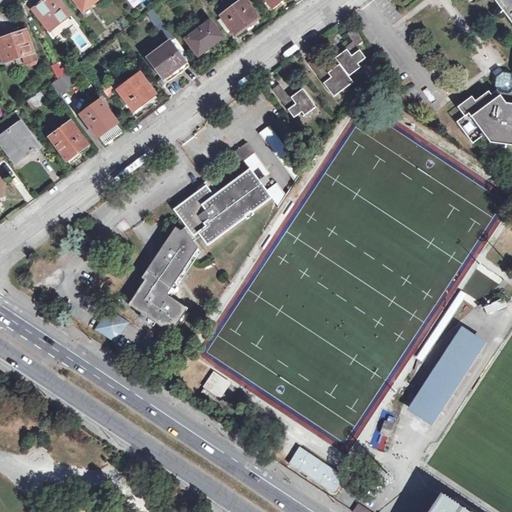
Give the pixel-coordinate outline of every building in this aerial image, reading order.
[(47,26),(50,30),(70,14),(67,10),(58,0),(44,0),(33,9),(47,26)] [(74,0),(83,11),(96,0),(74,0)] [(258,18),(245,0),(241,0),(216,18),(226,32),(231,28),(236,34),(258,18)] [(511,0),(494,0),(511,23),(511,73),(503,72),(496,77),(495,86),(497,89),(495,91),(496,92),(492,95),(489,91),(475,101),(472,96),(458,107),(465,116),(457,122),(473,144),(485,135),(490,143),(511,146),(511,0)] [(190,59),(152,9),(148,12),(170,42),(181,56),(186,62),(190,59)] [(186,38),(199,55),(223,37),(210,20),(186,38)] [(315,58),(308,63),(316,73),(331,93),(339,88),(342,91),(343,92),(344,92),(347,91),(349,89),(348,86),(354,82),(349,76),(355,72),(357,73),(360,73),(361,70),(361,68),(361,67),(358,64),(366,58),(357,46),(364,41),(354,29),(347,34),(353,42),(345,48),(347,50),(348,52),(345,54),(344,52),(336,58),(340,64),(332,70),(333,72),(330,75),(329,73),(326,69),(324,69),(316,59),(315,58)] [(0,50),(3,59),(4,63),(15,59),(34,52),(33,48),(27,30),(0,39),(0,50)] [(149,57),(168,82),(182,72),(189,67),(186,62),(181,56),(170,42),(149,57)] [(15,59),(17,64),(22,66),(27,64),(30,65),(36,63),(37,60),(34,52),(15,59)] [(296,77),(306,70),(301,64),(291,71),(296,77)] [(503,72),(500,67),(493,73),(496,77),(503,72)] [(58,94),(75,81),(68,71),(57,78),(50,84),(58,94)] [(118,89),(133,110),(154,95),(156,94),(140,73),(118,89)] [(280,84),(273,89),(294,118),(302,112),(305,115),(308,117),(310,116),(312,114),(311,111),(316,107),(317,107),(316,106),(303,89),(295,95),(296,97),(293,99),(292,97),(290,95),(289,96),(280,84)] [(331,93),(334,97),(342,91),(339,88),(331,93)] [(25,102),(31,110),(46,100),(40,92),(25,102)] [(81,114),(98,137),(118,122),(101,99),(81,114)] [(0,137),(0,142),(16,163),(39,146),(21,122),(0,137)] [(50,137),(67,161),(87,145),(78,133),(70,122),(50,137)] [(261,134),(296,182),(305,167),(300,160),(297,162),(271,126),(261,134)] [(248,143),(247,142),(234,152),(242,163),(245,161),(255,153),(255,152),(248,143)] [(255,153),(245,161),(249,167),(272,198),(279,207),(287,195),(256,152),(255,153)] [(208,245),(272,198),(249,167),(217,191),(213,194),(205,183),(198,188),(200,190),(174,209),(194,237),(199,233),(208,245)] [(209,180),(205,183),(213,194),(217,191),(209,180)] [(138,292),(164,311),(156,323),(168,331),(179,315),(183,318),(189,309),(168,295),(176,283),(185,270),(199,248),(185,229),(182,231),(177,227),(159,253),(151,266),(143,278),(146,280),(138,292)] [(138,292),(130,305),(156,323),(164,311),(138,292)] [(487,312),(504,307),(502,300),(485,305),(487,312)] [(96,330),(116,342),(116,343),(116,342),(129,323),(129,322),(109,309),(96,329),(96,330)] [(56,318),(47,313),(45,317),(53,323),(56,318)] [(168,331),(172,334),(183,318),(179,315),(168,331)] [(267,404),(346,456),(414,351),(379,349),(382,343),(396,344),(379,334),(379,332),(376,325),(367,319),(355,323),(353,327),(350,327),(306,344),(307,346),(287,354),(286,356),(263,354),(250,360),(252,365),(251,370),(255,380),(258,382),(267,404)] [(411,408),(415,411),(467,332),(468,331),(463,328),(411,408)] [(410,409),(433,424),(487,343),(468,331),(467,332),(415,411),(411,408),(410,409)] [(204,386),(221,398),(231,384),(214,372),(204,386)] [(290,463),(334,492),(345,476),(301,447),(290,463)] [(466,511),(440,494),(428,511),(466,511)]
